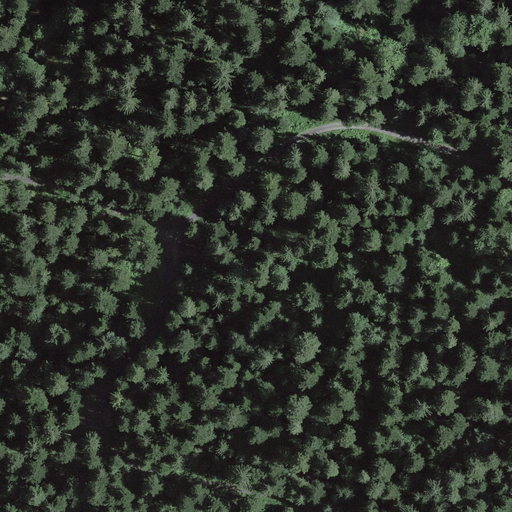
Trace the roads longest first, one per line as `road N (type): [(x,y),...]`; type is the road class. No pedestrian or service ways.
road 1 (track): [(174,230),(308,134),(350,125),(472,160),(511,187)]
road 2 (track): [(174,230),(160,314),(109,384),(102,417),(75,444),(97,511)]
road 3 (track): [(315,511),(261,490),(156,476),(114,450),(102,417)]
road 4 (track): [(0,173),(174,230)]
